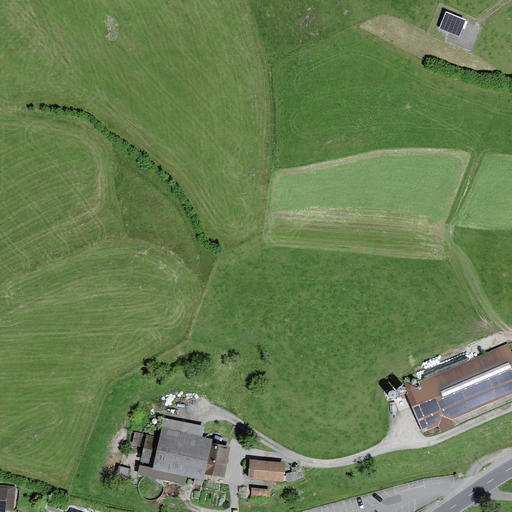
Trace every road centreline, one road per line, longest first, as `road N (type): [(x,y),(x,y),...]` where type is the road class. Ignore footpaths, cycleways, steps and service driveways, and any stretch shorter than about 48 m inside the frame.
road 1 (track): [(511,408),(432,442),(398,436),(329,463),(235,452)]
road 2 (track): [(398,436),(387,387),(410,369),(511,334)]
